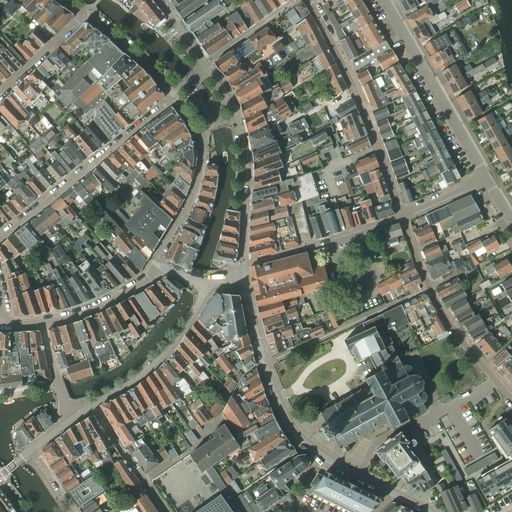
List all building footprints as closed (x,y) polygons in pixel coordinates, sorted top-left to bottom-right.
[(10,0),(4,7),(1,10),(9,18),(12,21),(7,27),(10,30),(14,27),(20,23),(21,21),(25,18),(26,16),(29,19),(42,8),(43,9),(50,0),(25,0),(21,5),(18,2),(15,0),(10,0)] [(42,8),(29,19),(30,20),(32,18),(42,27),(46,24),(45,23),(50,19),(61,7),(50,0),(43,9),(42,8)] [(120,0),(118,2),(122,5),(129,11),(134,6),(131,3),(134,0),(120,0)] [(134,6),(129,11),(133,14),(147,0),(134,0),(131,3),(134,6)] [(151,0),(147,0),(133,14),(146,24),(150,21),(149,20),(160,11),(153,1),(151,0)] [(184,0),(174,7),(175,9),(179,14),(182,19),(183,19),(208,0),(184,0)] [(184,21),(183,21),(187,27),(191,33),(192,32),(192,33),(209,21),(226,9),(222,2),(220,0),(213,0),(208,4),(207,2),(204,5),(205,6),(195,14),(194,13),(184,21)] [(241,8),(219,24),(223,29),(227,34),(232,40),(234,39),(240,35),(247,30),(242,23),(239,18),(246,13),(242,7),(251,0),(238,0),(237,1),(241,8)] [(251,0),(242,7),(246,13),(247,12),(254,24),(263,18),(257,8),(251,0)] [(251,0),(257,8),(263,18),(266,16),(273,11),(265,0),(251,0)] [(265,0),(273,11),(281,6),(277,0),(265,0)] [(360,0),(351,0),(338,8),(341,12),(347,8),(350,12),(363,4),(360,0)] [(402,0),(397,3),(404,15),(425,2),(426,4),(433,0),(402,0)] [(421,10),(406,18),(412,28),(421,23),(422,25),(427,22),(426,20),(429,18),(431,22),(435,20),(434,18),(437,16),(438,16),(435,11),(432,13),(429,7),(435,4),(436,3),(433,0),(426,4),(427,6),(421,10)] [(466,0),(463,0),(454,5),(458,13),(470,6),(466,0)] [(302,2),(285,14),(293,26),(309,14),(310,14),(306,8),(302,2)] [(353,17),(346,21),(349,25),(369,13),(363,4),(350,12),(353,17)] [(50,19),(45,23),(46,24),(57,34),(74,16),(62,7),(61,7),(50,19)] [(150,21),(146,24),(153,30),(161,22),(165,18),(160,11),(149,20),(150,21)] [(246,13),(239,18),(242,23),(247,30),(254,24),(247,12),(246,13)] [(332,12),(327,14),(330,21),(331,23),(336,21),(335,19),(332,12)] [(421,23),(412,28),(421,44),(424,42),(430,38),(435,35),(432,30),(430,26),(434,23),(434,24),(440,21),(447,17),(444,12),(438,16),(437,16),(434,18),(435,20),(431,22),(429,18),(426,20),(427,22),(422,25),(421,23)] [(369,13),(349,25),(351,29),(354,34),(360,30),(361,29),(374,22),(369,13)] [(310,15),(296,26),(301,37),(305,34),(316,27),(317,27),(310,15)] [(474,15),(467,19),(469,23),(470,25),(477,21),(474,15)] [(466,18),(460,21),(463,26),(469,23),(467,19),(466,18)] [(209,21),(192,33),(196,39),(204,33),(213,26),(209,21)] [(336,21),(331,23),(335,31),(340,28),(336,21)] [(374,22),(361,29),(371,48),(385,41),(374,22)] [(83,24),(65,42),(73,51),(77,47),(81,44),(85,39),(95,30),(87,24),(83,24)] [(204,33),(196,39),(200,44),(223,29),(219,24),(218,24),(214,27),(213,26),(204,33)] [(215,63),(214,63),(218,68),(222,73),(232,66),(238,62),(233,55),(243,48),(245,50),(252,45),(256,50),(274,39),(266,27),(243,42),(243,43),(215,63)] [(305,34),(301,37),(306,46),(310,44),(312,47),(323,41),(316,27),(305,34)] [(223,29),(200,44),(205,50),(227,34),(223,29)] [(342,39),(339,41),(340,42),(349,61),(368,50),(371,48),(361,29),(360,30),(354,34),(346,37),(342,39)] [(429,59),(461,42),(453,29),(434,40),(425,45),(432,56),(429,58),(429,59)] [(29,38),(40,49),(48,41),(35,30),(28,38),(28,39),(29,38)] [(85,39),(81,44),(92,56),(93,55),(99,49),(107,42),(109,40),(95,30),(85,39)] [(227,34),(205,50),(208,55),(209,56),(232,40),(227,34)] [(232,66),(222,73),(222,74),(230,85),(235,81),(243,75),(250,71),(250,72),(268,58),(276,54),(277,52),(285,47),(278,37),(274,39),(256,50),(256,51),(238,62),(232,66)] [(23,45),(34,55),(40,49),(29,38),(28,39),(23,45)] [(57,84),(51,89),(58,97),(57,98),(67,108),(72,103),(78,110),(80,109),(85,115),(91,109),(96,104),(101,100),(102,99),(108,94),(106,92),(104,91),(96,82),(123,54),(122,53),(110,41),(109,40),(107,42),(99,49),(93,55),(92,56),(87,61),(78,70),(74,74),(61,88),(57,84)] [(323,41),(312,47),(317,56),(327,49),(323,40),(323,41)] [(34,55),(23,45),(19,41),(13,47),(27,61),(34,55)] [(368,50),(349,61),(353,68),(355,71),(376,58),(382,69),(397,61),(391,50),(385,41),(371,48),(368,50)] [(65,42),(60,47),(69,55),(73,51),(65,42)] [(437,67),(440,71),(468,54),(461,42),(429,59),(435,68),(437,67)] [(0,50),(18,70),(25,63),(10,47),(6,50),(0,44),(0,50)] [(58,49),(49,58),(59,69),(60,70),(62,72),(64,72),(68,69),(74,74),(78,70),(58,49)] [(327,49),(317,56),(320,62),(330,55),(327,49)] [(18,70),(0,50),(0,56),(0,57),(0,56),(0,65),(10,76),(11,75),(12,75),(18,70)] [(235,81),(230,85),(235,94),(245,88),(259,80),(260,80),(268,76),(268,75),(271,73),(268,70),(277,64),(283,60),(282,59),(277,52),(276,54),(268,58),(250,72),(250,71),(243,75),(235,81)] [(123,54),(96,82),(104,91),(106,92),(122,79),(127,74),(137,66),(123,54)] [(330,55),(320,62),(324,69),(334,63),(330,55)] [(49,58),(36,70),(43,78),(48,73),(51,77),(59,69),(49,58)] [(325,71),(323,72),(331,85),(342,79),(334,63),(335,63),(334,63),(324,69),(325,71)] [(388,76),(384,79),(386,83),(389,80),(404,72),(399,63),(399,64),(385,71),(388,76)] [(467,86),(464,81),(485,69),(482,64),(472,69),(466,73),(461,76),(447,84),(453,94),(467,86)] [(463,68),(466,73),(472,69),(469,64),(463,68)] [(0,84),(1,85),(10,76),(0,65),(0,84)] [(441,73),(447,84),(461,76),(455,65),(441,73)] [(116,115),(114,116),(125,129),(139,118),(157,103),(164,97),(162,94),(159,90),(154,85),(153,83),(146,76),(137,66),(127,74),(122,79),(129,88),(123,92),(131,101),(121,109),(121,110),(116,115)] [(36,70),(27,78),(27,79),(35,87),(40,93),(47,86),(42,81),(44,79),(43,78),(36,70)] [(367,71),(357,76),(361,84),(371,78),(367,71)] [(389,80),(386,83),(388,86),(393,83),(395,88),(396,89),(409,81),(405,74),(404,72),(389,80)] [(259,94),(240,105),(245,119),(267,107),(265,104),(292,87),(287,78),(274,87),(273,86),(265,92),(259,94)] [(381,88),(385,86),(381,78),(377,80),(362,87),(365,95),(381,88)] [(21,84),(14,91),(30,108),(43,96),(41,93),(40,93),(35,87),(27,79),(21,84)] [(342,79),(331,85),(337,96),(347,89),(342,79)] [(235,94),(235,95),(240,105),(259,94),(265,92),(261,85),(263,84),(260,80),(259,80),(245,88),(235,94)] [(387,92),(385,93),(386,95),(387,98),(398,93),(401,98),(415,91),(409,81),(396,89),(395,88),(387,92)] [(384,96),(386,95),(385,93),(387,92),(385,86),(381,88),(365,95),(369,103),(384,96)] [(12,93),(5,100),(20,117),(23,119),(23,118),(25,121),(27,123),(34,116),(28,110),(30,108),(14,91),(12,93)] [(245,119),(248,135),(268,126),(277,121),(296,110),(290,99),(294,96),(291,91),(267,107),(245,119)] [(404,103),(395,108),(397,112),(403,110),(406,108),(420,101),(416,93),(415,91),(401,98),(404,103)] [(455,99),(461,110),(476,102),(469,91),(455,99)] [(478,94),(481,99),(487,96),(484,91),(478,94)] [(372,111),(386,105),(388,104),(384,96),(369,103),(372,111)] [(481,99),(476,102),(461,110),(467,121),(482,113),(478,107),(489,100),(487,96),(481,99)] [(94,116),(90,120),(92,122),(93,124),(109,141),(125,129),(114,116),(116,115),(102,99),(101,100),(96,104),(91,109),(94,112),(94,116)] [(5,100),(0,104),(0,111),(16,129),(25,121),(23,118),(23,119),(20,117),(5,100)] [(352,100),(336,110),(340,120),(356,110),(352,100)] [(420,101),(406,108),(411,117),(415,115),(425,110),(420,101)] [(386,105),(372,111),(375,122),(390,115),(386,105)] [(146,128),(145,128),(151,135),(178,116),(177,116),(172,109),(171,108),(154,122),(152,123),(146,128)] [(359,124),(361,123),(356,110),(340,120),(339,120),(343,131),(359,124)] [(414,122),(403,128),(405,132),(407,131),(417,126),(430,119),(425,110),(415,115),(411,117),(414,122)] [(0,132),(1,131),(5,128),(11,134),(14,130),(0,114),(0,132)] [(490,114),(477,121),(483,131),(496,124),(496,123),(490,114)] [(178,116),(151,135),(158,144),(158,145),(162,148),(164,146),(168,143),(166,139),(164,137),(174,130),(183,124),(178,116)] [(268,126),(248,135),(249,136),(251,151),(276,141),(288,135),(294,146),(302,142),(298,133),(308,127),(303,118),(288,126),(288,127),(286,129),(287,131),(282,133),(277,121),(268,126)] [(376,123),(379,131),(389,127),(386,119),(376,123)] [(407,131),(405,132),(407,137),(417,132),(419,137),(435,129),(431,121),(430,119),(417,126),(407,131)] [(83,130),(82,131),(84,133),(99,149),(101,147),(108,142),(109,141),(93,124),(92,122),(83,130)] [(366,135),(361,123),(359,124),(343,131),(348,142),(356,139),(356,140),(366,135)] [(162,148),(150,158),(154,163),(162,156),(174,146),(190,136),(183,124),(174,130),(164,137),(166,139),(168,143),(164,146),(162,148)] [(496,124),(483,131),(489,141),(502,134),(507,131),(511,128),(510,125),(505,127),(500,130),(496,124)] [(68,125),(63,130),(71,140),(87,158),(99,149),(84,133),(79,137),(68,125)] [(51,126),(39,136),(46,143),(58,133),(51,126)] [(392,134),(389,127),(379,131),(382,140),(389,137),(388,135),(392,134)] [(145,128),(139,133),(152,149),(158,144),(151,135),(145,128),(146,128),(145,128)] [(502,134),(489,141),(494,151),(507,144),(504,138),(509,135),(511,132),(511,128),(507,131),(502,134)] [(419,137),(413,141),(416,146),(415,146),(417,150),(440,138),(439,137),(435,129),(419,137)] [(281,152),(253,163),(254,177),(275,169),(292,163),(298,160),(301,159),(316,152),(321,150),(331,145),(332,145),(333,145),(332,145),(326,130),(303,142),(302,142),(294,146),(281,152)] [(135,136),(132,138),(147,154),(148,153),(152,149),(139,133),(135,136)] [(276,141),(251,151),(252,152),(253,163),(281,152),(294,146),(288,135),(276,141)] [(356,140),(356,139),(347,144),(351,155),(371,147),(366,135),(356,140)] [(154,163),(151,165),(157,171),(161,168),(171,159),(173,161),(176,158),(181,162),(185,159),(195,168),(196,160),(196,156),(194,149),(191,137),(190,136),(174,146),(162,156),(154,163)] [(35,155),(47,145),(40,137),(28,147),(35,155)] [(132,138),(117,151),(136,170),(139,174),(142,176),(148,170),(139,161),(144,157),(150,165),(151,166),(151,165),(154,163),(150,158),(148,156),(147,154),(132,138)] [(417,150),(419,155),(428,150),(431,155),(445,148),(440,138),(417,150)] [(386,152),(398,147),(394,139),(383,143),(386,152)] [(71,140),(61,148),(62,149),(62,151),(66,154),(76,167),(76,166),(87,158),(71,140)] [(511,152),(507,144),(494,151),(496,154),(500,162),(511,154),(511,152)] [(331,145),(321,150),(323,154),(333,150),(332,145),(331,145)] [(398,147),(386,152),(390,162),(402,157),(398,147)] [(433,160),(424,165),(426,169),(449,157),(448,154),(445,149),(445,148),(431,155),(433,160)] [(321,150),(316,152),(317,156),(319,161),(325,159),(323,154),(321,150)] [(54,151),(50,154),(55,161),(55,162),(56,163),(66,175),(67,174),(76,167),(66,154),(62,151),(57,155),(54,151)] [(116,152),(107,159),(117,170),(120,174),(125,179),(133,172),(129,167),(125,163),(116,152)] [(316,152),(301,159),(302,162),(303,166),(319,159),(317,156),(316,152)] [(511,154),(500,162),(506,172),(511,168),(511,154)] [(364,159),(366,165),(367,168),(369,172),(369,173),(370,173),(379,170),(380,170),(379,166),(374,155),(366,158),(364,159)] [(426,169),(423,170),(429,180),(440,174),(454,167),(451,160),(450,159),(449,157),(426,169)] [(173,161),(169,164),(171,166),(179,175),(189,185),(190,184),(195,168),(185,159),(181,162),(176,158),(173,161)] [(34,176),(47,190),(55,183),(42,167),(37,172),(28,159),(24,162),(34,175),(34,176)] [(106,159),(99,166),(109,176),(111,179),(115,182),(118,185),(125,179),(120,174),(117,170),(107,159),(106,159)] [(361,160),(353,163),(358,175),(363,186),(364,185),(367,184),(373,182),(373,181),(371,177),(370,173),(369,173),(369,172),(367,168),(366,165),(364,159),(363,159),(361,160)] [(393,172),(406,166),(403,159),(390,164),(393,172)] [(253,177),(252,190),(276,183),(287,180),(294,178),(303,175),(298,160),(292,163),(275,169),(254,177),(253,177)] [(46,162),(42,166),(46,170),(45,170),(56,183),(66,175),(56,163),(55,162),(50,166),(46,162)] [(204,177),(217,178),(218,178),(218,165),(206,164),(204,177)] [(94,171),(91,173),(102,185),(107,190),(109,192),(110,191),(111,190),(116,185),(117,185),(118,185),(115,182),(111,179),(109,176),(99,166),(94,171)] [(409,175),(406,167),(406,166),(393,172),(396,180),(409,175)] [(443,180),(438,183),(441,190),(442,189),(449,186),(459,180),(460,178),(454,167),(440,174),(443,180)] [(143,176),(148,181),(157,173),(152,168),(143,176)] [(117,209),(113,213),(124,224),(135,235),(136,234),(140,239),(148,246),(152,250),(153,251),(162,237),(172,220),(166,214),(156,205),(150,200),(147,197),(141,191),(148,185),(149,183),(142,176),(139,174),(136,170),(126,180),(130,184),(135,179),(140,185),(136,189),(138,192),(134,196),(141,203),(137,206),(139,208),(128,221),(117,209)] [(379,170),(370,173),(371,177),(373,181),(373,182),(383,178),(381,173),(380,170),(379,170)] [(47,190),(34,176),(30,180),(23,171),(18,175),(27,185),(37,198),(46,191),(47,190)] [(251,203),(250,214),(281,205),(294,201),(295,202),(300,201),(304,200),(316,196),(317,196),(318,196),(318,195),(312,178),(311,174),(310,172),(303,175),(294,178),(287,180),(276,183),(252,190),(251,203)] [(91,173),(86,177),(100,193),(100,194),(101,195),(103,193),(105,196),(109,192),(107,190),(102,185),(91,173)] [(18,175),(18,174),(12,179),(32,202),(37,198),(27,185),(18,175)] [(172,183),(171,185),(177,190),(185,198),(189,185),(179,175),(172,183)] [(79,183),(78,183),(93,199),(100,194),(100,193),(86,177),(79,183)] [(204,177),(201,186),(215,190),(216,188),(217,178),(204,177)] [(367,184),(364,185),(367,194),(376,191),(379,197),(384,195),(388,194),(386,188),(385,185),(383,178),(373,182),(373,181),(373,182),(367,184)] [(9,182),(6,184),(13,192),(26,206),(27,206),(32,202),(12,179),(9,182)] [(400,192),(408,189),(405,182),(398,185),(400,192)] [(60,198),(66,204),(68,202),(70,205),(75,201),(73,199),(78,195),(80,197),(82,201),(87,206),(89,204),(94,201),(94,200),(93,200),(93,199),(78,183),(74,186),(74,187),(72,188),(60,198)] [(171,185),(162,194),(165,196),(163,197),(164,197),(169,203),(178,210),(185,198),(177,190),(171,185)] [(199,195),(213,200),(214,199),(215,190),(201,186),(198,195),(199,195)] [(408,189),(400,192),(405,205),(414,202),(409,189),(408,189)] [(26,206),(13,192),(8,197),(20,212),(26,206)] [(374,207),(373,207),(373,208),(376,220),(376,221),(377,220),(395,215),(393,207),(391,202),(388,194),(384,195),(379,197),(382,204),(374,207)] [(154,195),(150,200),(156,205),(166,214),(172,220),(176,213),(178,210),(169,203),(164,197),(160,201),(154,195)] [(207,211),(210,213),(213,200),(199,195),(198,195),(194,207),(207,211)] [(447,205),(452,217),(455,223),(463,219),(479,211),(470,195),(459,200),(453,203),(447,205)] [(316,196),(304,200),(305,200),(307,207),(313,205),(316,213),(308,215),(310,219),(309,219),(316,240),(326,237),(326,236),(325,233),(329,231),(330,235),(340,232),(339,228),(343,227),(344,227),(341,216),(339,210),(339,211),(337,206),(328,208),(326,201),(326,200),(320,202),(319,200),(318,196),(317,196),(316,196)] [(0,203),(0,205),(1,206),(12,219),(20,212),(8,197),(0,203)] [(50,207),(62,219),(66,224),(67,225),(68,226),(72,221),(71,219),(75,215),(66,204),(60,198),(60,197),(50,207)] [(348,207),(339,210),(341,216),(344,227),(343,227),(344,230),(344,231),(355,227),(350,214),(351,213),(352,210),(352,209),(353,209),(352,205),(350,199),(346,200),(347,204),(348,207)] [(369,199),(360,202),(361,206),(361,207),(365,224),(376,221),(376,220),(373,208),(373,207),(374,207),(372,203),(371,204),(369,199)] [(116,209),(121,204),(116,200),(112,205),(112,210),(114,211),(116,209)] [(250,215),(249,227),(275,221),(284,218),(290,217),(292,225),(295,235),(295,236),(297,243),(310,239),(306,221),(301,202),(303,201),(304,200),(300,201),(295,202),(294,201),(281,205),(250,214),(250,215)] [(94,201),(89,204),(90,205),(101,217),(107,224),(112,229),(118,236),(122,232),(122,233),(123,232),(116,224),(111,218),(105,212),(103,210),(99,206),(94,201)] [(447,205),(441,208),(446,219),(452,217),(447,205)] [(12,219),(1,206),(0,207),(0,215),(6,223),(11,220),(12,219)] [(44,211),(43,212),(54,225),(55,225),(58,223),(64,229),(68,226),(67,225),(66,224),(62,219),(50,207),(44,211)] [(188,218),(206,227),(207,222),(203,220),(207,211),(194,207),(193,207),(188,218)] [(351,213),(350,214),(355,227),(365,224),(361,207),(353,209),(352,209),(352,210),(351,213)] [(441,208),(436,210),(441,222),(446,219),(441,208)] [(224,220),(238,223),(239,214),(237,213),(226,210),(224,220)] [(436,210),(430,213),(435,224),(437,223),(438,223),(441,222),(436,210)] [(441,222),(438,223),(441,231),(456,225),(460,232),(475,225),(483,222),(484,221),(479,211),(463,219),(455,223),(452,217),(446,219),(441,222)] [(43,212),(36,217),(48,230),(51,228),(55,233),(58,230),(59,230),(55,225),(54,225),(43,212)] [(430,213),(424,215),(425,216),(428,224),(430,226),(433,225),(435,224),(430,213)] [(36,217),(29,223),(41,236),(44,234),(48,239),(52,236),(48,230),(36,217)] [(249,237),(248,247),(274,241),(277,252),(298,246),(297,243),(295,236),(295,235),(292,225),(290,217),(284,218),(275,221),(249,227),(249,237)] [(206,227),(188,218),(182,228),(202,239),(206,227)] [(238,223),(224,220),(221,232),(237,236),(238,225),(238,223)] [(435,224),(433,225),(436,233),(441,231),(438,223),(437,223),(435,224)] [(15,234),(27,249),(34,259),(48,249),(49,248),(28,224),(27,224),(15,234)] [(107,224),(103,228),(108,233),(112,229),(107,224)] [(389,245),(389,244),(397,242),(396,237),(402,235),(398,224),(375,231),(380,247),(389,245)] [(428,224),(413,231),(420,247),(436,240),(430,226),(428,224)] [(202,239),(182,228),(166,258),(167,260),(175,264),(185,245),(198,252),(199,250),(202,239)] [(118,236),(109,244),(111,247),(112,247),(115,250),(118,247),(126,256),(140,272),(140,271),(147,261),(136,248),(129,240),(128,240),(122,233),(122,232),(118,236)] [(237,236),(221,232),(219,240),(237,245),(237,236)] [(15,233),(2,244),(12,258),(14,259),(27,249),(15,234),(15,233)] [(135,235),(129,240),(136,248),(147,261),(153,251),(152,250),(148,246),(140,239),(136,234),(135,235)] [(464,245),(464,246),(466,249),(468,254),(474,266),(479,264),(470,254),(482,247),(486,253),(496,248),(499,246),(496,240),(493,236),(480,243),(478,239),(464,245)] [(462,239),(450,244),(453,250),(464,246),(464,245),(462,239)] [(237,245),(219,240),(218,242),(215,251),(223,253),(224,253),(226,253),(236,256),(237,245)] [(248,247),(249,259),(264,255),(277,252),(274,241),(248,247)] [(99,242),(93,248),(102,258),(103,257),(108,263),(105,265),(122,284),(131,279),(117,263),(112,258),(104,248),(99,242)] [(1,245),(0,245),(0,260),(2,264),(7,280),(9,290),(21,287),(19,281),(18,277),(18,276),(24,273),(14,259),(12,258),(2,244),(1,245)] [(104,248),(112,258),(117,263),(131,279),(132,278),(140,272),(126,256),(118,247),(115,250),(112,247),(111,247),(109,244),(104,248)] [(437,244),(422,250),(426,259),(447,250),(445,246),(439,248),(437,244)] [(185,245),(175,264),(189,271),(191,267),(198,252),(185,245)] [(223,253),(215,251),(212,260),(213,260),(233,264),(235,265),(236,256),(226,253),(224,253),(223,253)] [(60,252),(54,256),(58,262),(64,258),(60,252)] [(249,268),(249,269),(251,278),(252,285),(253,285),(255,295),(255,296),(257,307),(258,307),(282,300),(291,298),(293,301),(296,300),(297,303),(298,306),(304,304),(302,295),(315,292),(316,294),(316,297),(327,294),(325,287),(329,286),(324,264),(310,268),(306,253),(306,252),(283,259),(249,268)] [(425,264),(431,279),(440,275),(452,270),(450,264),(449,265),(448,262),(445,263),(442,256),(425,264)] [(92,267),(91,267),(92,269),(98,277),(104,283),(110,291),(120,285),(107,270),(102,265),(99,263),(100,262),(99,260),(98,259),(96,259),(94,260),(93,261),(93,263),(94,265),(92,267)] [(498,278),(511,270),(511,269),(506,259),(495,266),(493,263),(483,269),(487,276),(495,272),(498,278)] [(86,260),(76,268),(80,274),(97,298),(110,291),(104,283),(98,277),(92,269),(91,267),(92,267),(86,260)] [(456,269),(465,265),(463,260),(453,264),(456,269)] [(72,264),(67,267),(73,277),(68,280),(73,290),(82,304),(92,299),(77,276),(80,274),(76,268),(72,264)] [(399,274),(401,280),(409,277),(417,273),(414,267),(399,274)] [(55,270),(49,273),(54,283),(58,282),(61,289),(70,308),(71,307),(81,304),(82,304),(73,290),(68,280),(65,276),(60,279),(59,277),(55,270)] [(24,273),(18,276),(18,277),(19,281),(21,287),(26,305),(29,315),(41,313),(37,302),(33,291),(33,290),(32,290),(32,288),(26,273),(25,273),(24,274),(24,273)] [(409,277),(415,292),(420,290),(417,285),(421,283),(417,273),(409,277)] [(401,280),(399,274),(390,279),(376,286),(381,296),(388,292),(388,291),(402,284),(401,281),(401,280)] [(155,285),(167,299),(172,304),(173,303),(178,297),(179,296),(183,288),(166,276),(160,281),(155,284),(155,285)] [(401,281),(402,284),(405,291),(409,289),(411,293),(415,292),(409,277),(401,280),(401,281)] [(511,277),(501,284),(505,291),(506,292),(511,288),(511,277)] [(439,297),(450,291),(455,289),(456,291),(462,288),(457,278),(435,289),(439,297)] [(54,284),(52,284),(55,294),(59,311),(70,308),(61,289),(58,282),(54,283),(54,284)] [(52,284),(43,287),(43,288),(46,298),(50,312),(59,311),(55,294),(52,284)] [(143,292),(142,292),(153,307),(159,314),(160,315),(172,304),(167,299),(155,285),(143,292)] [(21,287),(9,290),(11,299),(15,317),(29,315),(26,305),(21,287)] [(43,288),(33,291),(37,302),(41,313),(41,314),(50,313),(50,312),(46,298),(43,288)] [(446,309),(449,307),(456,303),(465,298),(467,297),(462,288),(456,291),(455,289),(450,291),(439,297),(441,302),(442,301),(446,309)] [(505,291),(497,295),(500,300),(507,295),(511,301),(511,299),(511,288),(506,292),(505,291)] [(224,326),(221,327),(223,333),(226,341),(247,334),(247,333),(239,296),(240,292),(238,292),(224,291),(224,294),(222,294),(222,295),(223,306),(226,323),(224,324),(224,326)] [(134,296),(137,302),(150,320),(159,314),(153,307),(142,292),(134,296)] [(431,304),(426,293),(425,293),(418,297),(426,313),(427,317),(437,312),(434,309),(431,304)] [(199,317),(196,321),(204,329),(211,338),(216,346),(218,349),(227,345),(226,341),(223,333),(221,327),(224,326),(224,324),(226,323),(223,306),(222,295),(222,294),(214,294),(209,300),(203,309),(199,317)] [(134,296),(125,301),(141,326),(144,330),(153,324),(150,320),(137,302),(134,296)] [(411,300),(418,316),(426,313),(418,297),(411,300)] [(258,307),(258,308),(260,319),(261,319),(279,313),(284,312),(283,308),(297,303),(296,300),(293,301),(291,298),(282,300),(258,307)] [(456,303),(449,307),(455,316),(477,304),(476,301),(468,305),(465,298),(456,303)] [(400,305),(408,321),(418,316),(411,300),(400,305)] [(125,301),(115,306),(129,328),(125,330),(126,333),(121,337),(122,339),(126,347),(137,340),(136,338),(141,335),(142,331),(139,327),(141,326),(125,301)] [(460,326),(464,324),(475,317),(475,316),(471,310),(478,306),(477,304),(455,316),(460,326)] [(408,321),(400,305),(381,314),(381,315),(362,323),(362,324),(365,331),(344,340),(344,341),(344,342),(348,350),(348,351),(349,351),(349,350),(352,349),(357,361),(356,361),(357,362),(358,362),(358,361),(368,357),(372,364),(394,352),(391,346),(392,346),(391,345),(392,343),(389,337),(387,336),(379,338),(375,329),(386,324),(389,330),(394,327),(395,330),(409,323),(408,321)] [(115,306),(106,311),(118,331),(121,337),(126,333),(125,330),(129,328),(115,306)] [(298,315),(296,308),(285,311),(288,318),(298,315)] [(331,309),(321,313),(324,319),(329,317),(334,328),(340,326),(341,325),(333,308),(332,308),(331,309)] [(106,311),(97,315),(106,336),(108,339),(114,336),(116,341),(122,339),(121,337),(118,331),(106,311)] [(279,313),(261,319),(265,335),(276,330),(284,328),(279,313)] [(441,321),(438,314),(429,319),(433,325),(433,326),(441,321)] [(464,324),(469,333),(491,320),(490,317),(482,321),(478,314),(475,316),(475,317),(464,324)] [(83,320),(82,320),(92,342),(101,363),(109,359),(116,356),(114,353),(108,339),(106,336),(97,315),(83,320)] [(74,323),(73,323),(78,341),(82,349),(85,359),(88,358),(89,361),(93,360),(87,343),(92,342),(82,320),(81,321),(75,323),(74,323)] [(474,342),(489,333),(485,326),(492,322),(491,320),(469,333),(474,342)] [(189,331),(189,332),(192,335),(202,346),(207,351),(211,356),(219,350),(219,349),(218,349),(216,346),(211,338),(204,329),(196,321),(196,322),(189,332),(189,331)] [(433,326),(433,325),(430,327),(436,337),(447,331),(441,321),(433,326)] [(57,327),(62,342),(65,351),(66,354),(82,349),(78,341),(73,323),(64,326),(57,327)] [(276,330),(265,335),(268,344),(289,337),(293,336),(296,335),(308,331),(311,339),(324,333),(320,326),(311,330),(310,328),(302,329),(299,323),(290,326),(284,328),(276,330)] [(57,327),(48,329),(52,345),(52,347),(54,354),(55,354),(65,351),(62,342),(57,327)] [(39,331),(29,332),(30,341),(31,352),(43,351),(43,350),(44,349),(44,347),(43,346),(42,346),(40,337),(39,331)] [(19,333),(18,333),(19,352),(20,352),(20,356),(32,354),(31,352),(30,341),(29,332),(19,333)] [(189,332),(181,341),(182,342),(188,349),(203,364),(206,367),(206,368),(211,363),(207,359),(211,356),(207,351),(202,346),(192,335),(189,332)] [(0,378),(1,379),(9,378),(9,375),(10,370),(10,357),(10,343),(10,333),(3,333),(0,333),(0,378)] [(10,370),(9,375),(21,374),(21,364),(19,364),(18,352),(19,352),(18,333),(10,333),(10,343),(10,357),(10,370)] [(489,333),(476,344),(482,352),(495,340),(489,333)] [(227,345),(218,349),(219,349),(219,350),(223,354),(224,355),(239,348),(249,344),(247,334),(226,341),(227,345)] [(289,337),(268,344),(271,356),(287,349),(286,346),(292,345),(290,341),(297,339),(296,335),(293,336),(289,337)] [(501,347),(495,340),(482,352),(488,359),(501,347)] [(167,360),(166,360),(170,364),(178,373),(183,378),(186,372),(193,380),(195,379),(198,384),(201,381),(201,382),(207,377),(199,368),(203,364),(188,349),(182,342),(175,351),(174,352),(167,360)] [(239,348),(224,355),(225,356),(229,362),(238,357),(240,361),(252,353),(249,344),(239,348)] [(511,349),(508,345),(504,349),(496,356),(490,361),(496,367),(504,377),(511,368),(511,349)] [(43,351),(31,352),(32,354),(34,371),(38,371),(44,369),(43,367),(46,366),(45,360),(43,351)] [(65,351),(55,354),(59,370),(66,368),(70,367),(70,366),(69,363),(71,363),(68,355),(67,356),(66,354),(65,351)] [(319,411),(320,413),(319,413),(319,415),(320,414),(325,422),(324,424),(325,426),(323,427),(322,425),(321,426),(321,428),(320,429),(321,431),(322,430),(326,438),(325,439),(326,441),(327,440),(328,441),(330,440),(329,439),(333,437),(333,438),(334,440),(339,448),(338,449),(338,450),(340,449),(342,453),(341,453),(342,454),(343,454),(343,455),(344,454),(344,453),(348,451),(349,451),(350,451),(349,450),(350,450),(349,449),(347,445),(354,441),(355,443),(356,442),(355,440),(362,436),(363,438),(364,437),(364,436),(371,432),(371,433),(373,433),(372,431),(380,427),(380,428),(381,427),(381,426),(388,422),(391,429),(390,429),(390,430),(391,431),(392,430),(392,431),(394,430),(393,429),(408,421),(410,421),(409,419),(415,415),(416,416),(418,415),(417,414),(418,414),(418,413),(425,409),(425,410),(426,410),(426,409),(427,409),(426,408),(425,408),(422,403),(424,402),(425,402),(426,401),(425,401),(427,397),(428,397),(428,396),(427,396),(425,393),(424,392),(421,392),(422,390),(424,391),(424,389),(423,388),(423,384),(425,383),(424,381),(423,382),(421,378),(422,376),(420,376),(419,377),(416,374),(415,372),(414,373),(414,374),(412,375),(412,371),(413,371),(413,370),(412,370),(411,367),(410,366),(410,367),(406,366),(406,365),(405,365),(405,366),(402,367),(400,361),(401,361),(400,360),(399,360),(394,352),(395,352),(394,351),(394,352),(372,364),(376,371),(365,377),(364,377),(365,379),(363,380),(364,382),(365,381),(368,386),(361,390),(360,389),(359,389),(359,391),(353,394),(352,393),(350,394),(351,395),(344,399),(343,398),(342,399),(342,400),(335,404),(335,403),(333,403),(334,405),(327,409),(326,407),(325,408),(326,409),(321,412),(321,411),(319,411)] [(240,361),(234,364),(238,370),(244,367),(246,371),(255,364),(252,353),(240,361)] [(32,354),(20,356),(21,364),(21,374),(22,376),(34,374),(34,371),(32,354)] [(223,354),(215,360),(226,374),(234,368),(229,362),(225,356),(224,355),(223,354)] [(70,367),(66,368),(67,373),(70,382),(93,375),(89,361),(88,358),(85,359),(80,361),(80,362),(70,366),(70,367)] [(159,369),(162,373),(170,384),(177,394),(179,397),(183,394),(182,392),(189,386),(184,380),(183,378),(178,373),(170,364),(166,360),(159,369)] [(38,377),(35,378),(36,384),(51,381),(49,369),(47,369),(46,366),(43,367),(44,369),(38,371),(39,375),(37,375),(38,377)] [(238,382),(238,383),(239,385),(242,389),(259,379),(256,368),(238,382)] [(145,381),(155,397),(162,409),(180,398),(179,397),(177,394),(170,384),(162,373),(159,369),(145,381)] [(1,379),(0,382),(0,389),(22,386),(22,376),(21,374),(9,375),(9,378),(1,379)] [(227,389),(230,392),(230,393),(235,383),(230,378),(222,386),(227,389)] [(239,395),(235,397),(240,404),(247,399),(247,400),(251,397),(255,405),(266,398),(264,390),(259,379),(242,389),(241,389),(245,395),(241,398),(239,395)] [(136,387),(150,411),(153,416),(155,418),(159,426),(163,423),(160,417),(165,414),(162,409),(155,397),(145,381),(136,387)] [(128,392),(127,392),(135,403),(143,415),(144,417),(147,423),(155,418),(153,416),(150,411),(136,387),(128,392)] [(223,406),(230,392),(227,389),(220,403),(223,406)] [(118,397),(118,398),(125,408),(133,420),(134,421),(138,428),(143,425),(147,423),(144,417),(143,415),(135,403),(127,392),(118,397)] [(232,394),(221,415),(226,422),(232,431),(233,433),(251,421),(240,404),(235,397),(233,394),(232,394)] [(210,415),(212,417),(213,417),(214,418),(223,406),(220,403),(215,397),(207,409),(210,415)] [(251,421),(233,433),(238,440),(245,436),(252,433),(257,430),(275,420),(272,415),(266,399),(266,398),(255,405),(251,397),(247,400),(247,399),(240,404),(251,421)] [(111,401),(100,406),(114,429),(125,447),(140,438),(141,438),(143,436),(138,428),(134,421),(133,420),(125,408),(118,398),(111,401)] [(212,417),(210,415),(207,409),(204,406),(203,406),(198,400),(188,407),(193,414),(201,426),(212,417)] [(34,418),(43,433),(55,424),(45,409),(34,418)] [(93,415),(83,421),(93,440),(106,433),(93,415)] [(24,423),(34,439),(43,433),(34,418),(33,416),(24,423)] [(488,474),(475,481),(486,500),(499,492),(511,485),(511,427),(506,418),(488,430),(497,443),(507,457),(509,455),(511,459),(511,460),(501,467),(488,474)] [(252,433),(245,436),(248,440),(254,437),(258,443),(280,430),(275,420),(257,430),(252,433)] [(76,426),(75,426),(82,440),(79,442),(82,447),(84,449),(86,454),(91,461),(93,464),(101,460),(97,450),(92,453),(88,445),(94,442),(93,440),(83,421),(76,426)] [(200,509),(195,511),(252,511),(248,505),(241,495),(234,499),(229,493),(221,480),(211,465),(219,461),(233,451),(242,445),(238,440),(233,433),(232,431),(226,422),(224,424),(224,423),(222,421),(218,423),(220,426),(213,431),(213,432),(212,435),(213,436),(214,438),(210,441),(202,446),(190,455),(202,472),(205,470),(222,494),(221,495),(200,509)] [(34,439),(24,423),(15,431),(20,438),(25,445),(26,445),(34,439)] [(65,434),(64,434),(75,451),(82,447),(79,442),(82,440),(75,426),(65,434)] [(251,447),(247,449),(254,461),(266,454),(265,453),(271,449),(272,452),(276,449),(274,446),(286,439),(285,438),(280,430),(258,443),(257,443),(251,447)] [(106,433),(93,440),(94,442),(97,450),(101,460),(102,461),(110,458),(109,455),(106,449),(107,448),(113,445),(106,434),(106,433)] [(385,444),(375,452),(383,462),(385,461),(398,479),(403,475),(408,481),(426,471),(425,471),(426,471),(429,470),(429,469),(424,458),(423,459),(419,462),(409,449),(411,448),(411,449),(417,444),(416,444),(416,443),(416,442),(416,441),(415,441),(416,441),(415,440),(414,440),(413,439),(412,439),(412,440),(411,440),(410,441),(409,442),(408,443),(406,440),(402,435),(401,433),(391,441),(389,439),(384,443),(385,444)] [(64,434),(55,441),(65,456),(70,463),(73,461),(79,456),(80,458),(86,454),(84,449),(82,447),(75,451),(64,434)] [(193,434),(187,438),(192,445),(198,441),(193,434)] [(245,436),(238,440),(242,445),(248,440),(245,436)] [(20,438),(16,442),(18,445),(16,446),(19,450),(25,445),(20,438)] [(140,438),(125,447),(131,454),(145,443),(141,438),(140,438)] [(272,452),(259,461),(265,469),(278,461),(294,450),(286,439),(274,446),(276,449),(272,452)] [(41,453),(41,454),(42,454),(44,458),(44,459),(45,459),(46,461),(49,465),(62,458),(65,456),(55,441),(52,443),(41,451),(41,453)] [(145,443),(131,454),(135,461),(138,464),(153,454),(145,443)] [(162,448),(157,451),(162,457),(164,460),(168,458),(168,457),(166,454),(162,448)] [(173,449),(166,454),(168,457),(175,453),(173,449)] [(168,458),(170,461),(171,461),(178,457),(175,453),(168,457),(168,458)] [(153,454),(138,464),(145,474),(160,463),(153,454)] [(290,460),(289,461),(299,474),(307,468),(308,469),(308,468),(309,469),(312,463),(310,463),(311,461),(310,461),(309,461),(305,456),(305,455),(304,454),(303,455),(299,456),(298,455),(290,460)] [(62,458),(49,465),(56,475),(71,465),(70,463),(65,456),(62,458)] [(110,458),(102,461),(107,472),(116,469),(123,479),(133,473),(132,473),(123,459),(122,460),(118,462),(114,464),(111,458),(110,458)] [(283,465),(268,475),(275,486),(277,488),(284,496),(290,492),(290,491),(284,484),(292,478),(299,474),(289,461),(283,465)] [(71,465),(56,475),(62,484),(77,474),(71,465)] [(95,468),(80,479),(83,483),(93,476),(98,473),(95,468)] [(316,473),(308,485),(314,489),(311,493),(348,511),(369,511),(370,511),(371,511),(374,508),(381,501),(381,500),(379,499),(379,498),(373,495),(372,495),(365,492),(365,491),(364,490),(364,491),(357,487),(347,482),(347,483),(340,479),(340,478),(339,479),(333,476),(333,475),(326,471),(323,476),(316,473)] [(408,481),(405,483),(406,485),(406,486),(407,488),(408,489),(409,490),(412,489),(416,497),(431,489),(432,488),(431,488),(433,487),(426,471),(408,481)] [(133,473),(123,479),(130,490),(140,484),(133,473)] [(77,474),(62,484),(68,493),(83,483),(80,479),(77,474)] [(83,483),(68,493),(78,508),(103,491),(93,476),(83,483)] [(442,483),(435,486),(436,488),(438,493),(444,490),(446,489),(442,483)] [(140,484),(130,490),(137,499),(145,495),(147,493),(140,484)] [(260,497),(255,500),(257,503),(262,510),(263,511),(268,508),(270,506),(280,499),(284,497),(284,496),(277,488),(275,486),(268,491),(264,485),(256,491),(258,494),(260,497)] [(481,511),(480,509),(474,494),(461,500),(455,487),(441,493),(449,511),(459,511),(465,510),(466,511),(467,511),(470,511),(481,511)] [(0,491),(0,507),(3,511),(15,511),(12,507),(13,507),(1,491),(0,491)] [(104,493),(79,509),(81,511),(89,511),(98,506),(109,499),(104,493)] [(118,511),(156,511),(145,495),(137,499),(118,511)] [(249,505),(248,505),(252,511),(259,511),(262,510),(257,503),(256,504),(255,505),(253,502),(253,503),(249,505)] [(411,511),(412,511),(392,502),(389,506),(382,511),(411,511)]
